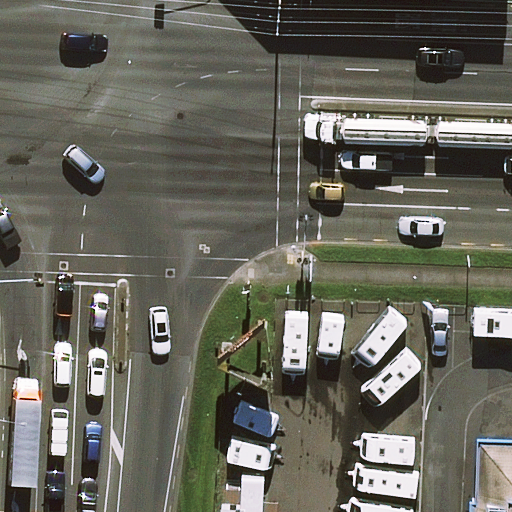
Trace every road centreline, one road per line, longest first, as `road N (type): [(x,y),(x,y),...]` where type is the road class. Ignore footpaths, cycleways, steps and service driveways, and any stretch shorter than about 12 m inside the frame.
road 1 (trunk): [(511,179),(113,170)]
road 2 (trunk): [(114,57),(511,73)]
road 3 (tertiary): [(94,511),(113,170)]
road 4 (unknown): [(333,511),(342,344)]
